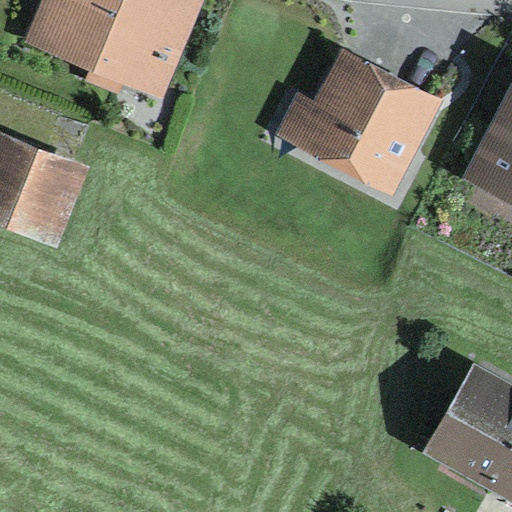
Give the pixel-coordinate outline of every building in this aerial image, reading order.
[(122,72),(124,66),(156,79),(188,0),(187,0),(53,0),(40,31),(98,55),(96,61),(122,72)] [(388,178),(427,103),(345,61),(307,136),(388,178)] [(511,184),(511,115),(484,170),(511,184)] [(0,206),(38,222),(47,201),(63,208),(77,173),(0,141),(0,206)] [(471,380),(436,441),(511,483),(511,389),(506,400),(471,380)]
